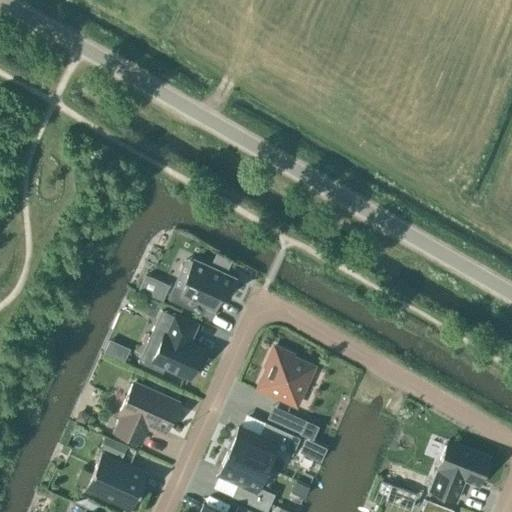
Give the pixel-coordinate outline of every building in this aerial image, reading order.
[(225,297),(233,279),(191,260),(183,279),(186,280),(181,291),(173,287),(167,300),(200,314),(204,305),(213,309),(220,295),(225,297)] [(139,289),(161,298),(166,285),(145,276),(139,289)] [(159,322),(141,363),(161,372),(163,366),(189,377),(202,350),(185,343),(188,336),(190,337),(195,325),(173,315),(169,326),(159,322)] [(292,355),(273,346),(264,365),(267,366),(258,387),(295,403),(311,367),(291,358),(292,355)] [(123,361),(128,350),(121,347),(116,357),(123,361)] [(177,405),(163,398),(131,384),(119,412),(123,413),(114,433),(139,444),(148,424),(165,432),(177,405)] [(76,420),(83,423),(86,416),(83,414),(78,416),(76,420)] [(237,427),(227,449),(264,466),(273,446),(290,454),(298,438),(264,423),(258,437),(237,427)] [(100,449),(119,457),(123,447),(104,439),(100,449)] [(488,457),(446,441),(436,467),(438,468),(429,491),(454,501),(463,478),(478,483),(488,457)] [(264,466),(227,449),(217,472),(238,481),(232,495),(265,510),(273,494),(255,486),(264,466)] [(146,472),(101,452),(84,490),(129,511),(146,472)] [(399,486),(394,499),(412,506),(417,493),(399,486)] [(450,511),(451,510),(425,500),(420,511),(450,511)]
